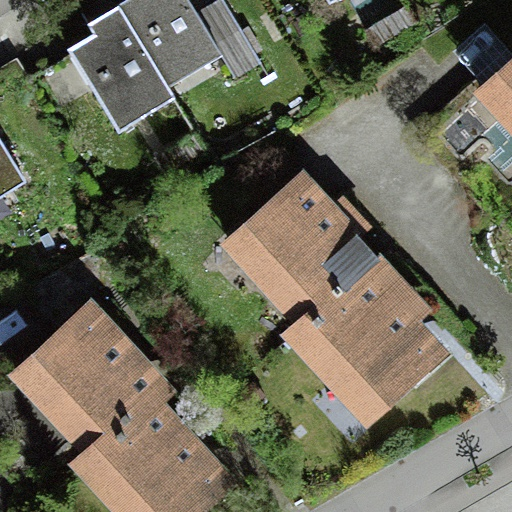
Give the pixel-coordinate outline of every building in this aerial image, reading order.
[(126,0),(114,8),(175,100),(259,44),(228,0),(126,0)] [(296,0),(316,29),(359,0),(296,0)] [(175,100),(114,8),(63,41),(75,61),(39,84),(67,130),(104,107),(120,133),(175,100)] [(511,114),(511,61),(485,86),(511,114)] [(26,63),(0,78),(0,200),(80,151),(67,130),(39,84),(26,63)] [(511,114),(485,86),(476,77),(424,126),(497,202),(511,187),(511,114)] [(268,348),(357,277),(370,267),(297,177),(196,258),(268,348)] [(357,277),(268,348),(251,362),(329,459),(435,375),(357,277)] [(94,450),(150,401),(163,389),(89,308),(20,369),(94,450)] [(94,450),(20,369),(13,361),(0,372),(0,453),(27,484),(67,448),(81,463),(94,450)] [(150,401),(94,450),(81,463),(126,511),(188,511),(223,481),(150,401)]
